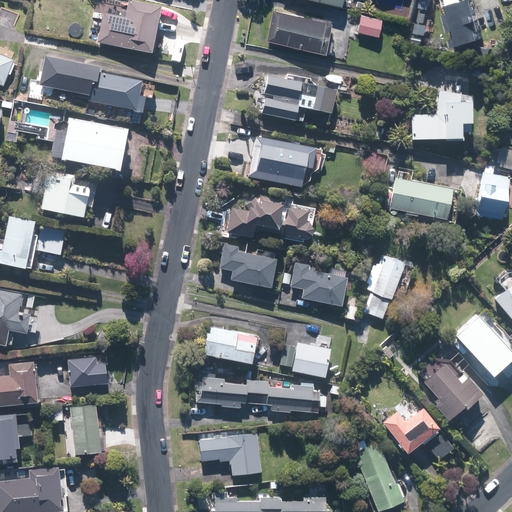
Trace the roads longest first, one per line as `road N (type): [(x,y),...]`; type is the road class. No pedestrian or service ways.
road 1 (residential): [(161,511),(149,406),(227,0)]
road 2 (unknown): [(196,76),(0,31)]
